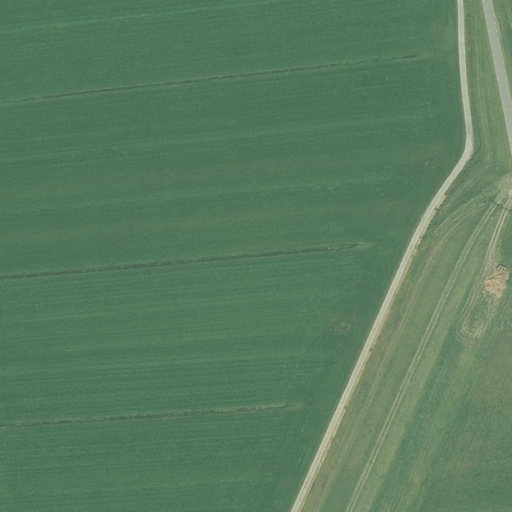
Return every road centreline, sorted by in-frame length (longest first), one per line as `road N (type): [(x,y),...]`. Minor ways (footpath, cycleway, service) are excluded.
road 1 (track): [(294,511),(415,240),(469,154),(460,0)]
road 2 (tertiary): [(511,130),(486,0)]
